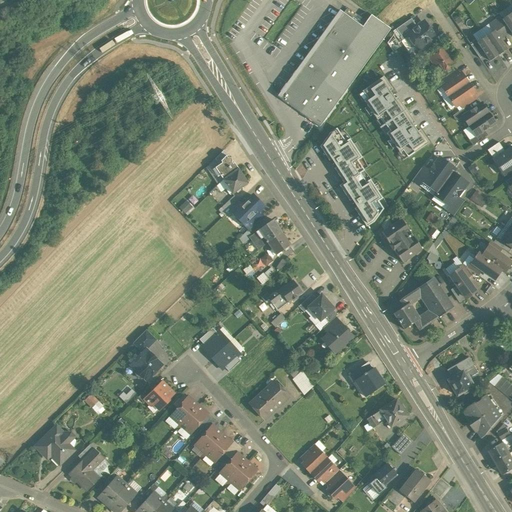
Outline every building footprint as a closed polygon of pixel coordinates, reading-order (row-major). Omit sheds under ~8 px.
[(344,13),(281,99),(319,127),(391,29),(372,15),(367,21),(366,21),(362,26),(344,13)] [(511,15),(511,14),(502,19),(502,20),(510,32),(511,34),(511,15)] [(500,16),(495,20),(505,35),(510,32),(502,20),(502,19),(500,16)] [(411,19),(396,29),(401,36),(400,37),(402,41),(408,37),(406,34),(416,26),(411,19)] [(505,35),(495,20),(489,24),(494,31),(500,39),(505,35)] [(427,29),(422,22),(416,26),(406,34),(408,37),(416,48),(417,50),(425,45),(425,44),(430,41),(431,42),(436,38),(428,27),(427,29)] [(494,31),(486,37),(498,55),(507,49),(500,39),(494,31)] [(416,48),(408,37),(402,41),(410,52),(416,48)] [(498,55),(486,37),(478,42),(477,43),(485,54),(490,61),(498,55)] [(436,38),(431,42),(430,41),(425,44),(425,45),(429,50),(439,43),(436,38)] [(485,54),(477,43),(478,42),(476,39),(469,44),(479,58),(485,54)] [(444,48),(430,58),(440,72),(451,65),(454,63),(444,48)] [(440,72),(435,76),(439,81),(442,79),(454,71),(451,65),(440,72)] [(454,71),(442,79),(445,84),(460,74),(456,69),(454,71)] [(445,84),(441,87),(448,97),(468,83),(461,73),(460,74),(445,84)] [(380,118),(385,124),(406,110),(397,97),(394,99),(389,92),(392,90),(383,77),(362,92),(367,99),(363,101),(377,120),(380,118)] [(468,83),(448,97),(455,107),(459,104),(474,94),(475,93),(468,83)] [(474,94),(459,104),(462,109),(467,106),(477,99),(474,94)] [(471,110),(462,117),(469,126),(488,113),(482,103),(471,110)] [(462,109),(452,116),(456,121),(462,117),(471,110),(467,106),(462,109)] [(406,110),(385,124),(389,131),(386,133),(400,153),(403,151),(408,157),(429,143),(420,130),(417,132),(412,125),(415,123),(406,110)] [(488,113),(469,126),(475,136),(484,130),(495,123),(488,113)] [(330,133),(320,147),(343,183),(339,186),(366,227),(374,223),(383,210),(378,201),(383,199),(357,161),(362,158),(350,139),(345,142),(337,128),(330,133)] [(484,130),(475,136),(469,140),(473,146),(488,135),(484,130)] [(499,142),(487,150),(494,160),(505,152),(499,142)] [(511,147),(505,152),(494,160),(500,170),(505,167),(508,171),(511,168),(511,147)] [(224,150),(216,158),(220,165),(223,163),(222,160),(227,155),(228,154),(224,150)] [(228,158),(227,155),(222,160),(223,163),(220,165),(214,168),(219,176),(221,174),(224,180),(238,170),(239,170),(234,163),(233,164),(232,162),(232,161),(232,160),(232,159),(231,158),(230,158),(229,158),(228,158)] [(429,171),(424,179),(438,190),(439,190),(452,172),(452,173),(454,169),(439,158),(429,171)] [(423,166),(412,180),(419,186),(424,179),(429,171),(423,166)] [(224,180),(223,180),(225,183),(232,194),(246,183),(238,170),(224,180)] [(452,172),(439,190),(438,190),(436,193),(451,204),(457,196),(467,183),(452,173),(452,172)] [(482,207),(487,200),(476,192),(471,199),(482,207)] [(242,206),(233,214),(244,225),(257,213),(263,208),(263,205),(254,196),(251,196),(242,206)] [(457,196),(451,204),(446,210),(454,216),(464,201),(457,196)] [(233,197),(220,210),(224,215),(229,210),(237,202),(233,197)] [(237,202),(229,210),(233,214),(242,206),(238,201),(237,202)] [(196,207),(190,212),(202,224),(207,219),(196,207)] [(257,213),(244,225),(249,230),(262,217),(257,213)] [(422,249),(401,219),(381,232),(402,263),(422,249)] [(273,220),(259,229),(259,230),(256,232),(261,239),(264,237),(268,242),(282,233),(273,220)] [(511,233),(508,230),(501,240),(511,248),(511,247),(511,233)] [(247,231),(239,239),(243,244),(252,237),(247,231)] [(282,233),(268,242),(276,255),(290,245),(282,233)] [(501,240),(497,237),(493,242),(502,248),(508,252),(511,248),(501,240)] [(429,240),(422,249),(427,252),(433,243),(429,240)] [(493,242),(491,240),(487,246),(490,248),(490,247),(499,253),(502,248),(493,242)] [(499,253),(490,247),(490,248),(488,251),(486,250),(482,256),(500,269),(503,272),(507,267),(507,268),(511,262),(499,253)] [(430,252),(427,260),(436,263),(439,255),(430,252)] [(500,269),(482,256),(478,253),(474,260),(475,261),(473,264),(473,265),(481,271),(494,279),(498,274),(497,273),(500,269)] [(269,254),(261,258),(265,266),(273,262),(269,254)] [(481,271),(473,265),(473,264),(470,262),(467,267),(475,273),(474,273),(478,276),(481,271)] [(467,267),(463,265),(458,268),(460,271),(461,270),(467,279),(474,273),(475,273),(467,267)] [(271,268),(263,274),(267,278),(275,272),(271,268)] [(467,279),(461,270),(460,271),(457,273),(456,271),(449,276),(457,286),(465,298),(470,295),(476,291),(467,279)] [(433,279),(419,288),(423,294),(433,310),(438,317),(452,308),(433,279)] [(293,281),(280,290),(288,303),(302,293),(293,281)] [(458,303),(465,298),(457,286),(450,291),(458,303)] [(494,289),(490,286),(485,292),(490,295),(494,289)] [(419,288),(400,301),(404,306),(407,304),(423,294),(419,288)] [(280,290),(268,298),(277,311),(288,303),(280,290)] [(317,300),(312,294),(298,306),(304,312),(308,308),(308,307),(317,300)] [(333,309),(321,295),(317,300),(308,307),(308,308),(320,321),(324,317),(333,309)] [(418,320),(407,304),(404,306),(393,313),(404,330),(415,322),(418,320)] [(333,309),(324,317),(329,323),(333,319),(338,315),(333,309)] [(418,320),(415,322),(419,329),(438,317),(433,310),(418,320)] [(281,314),(271,323),(276,327),(285,318),(281,314)] [(329,323),(323,327),(329,333),(338,325),(333,319),(329,323)] [(329,333),(323,339),(334,353),(352,337),(344,327),(342,329),(338,325),(329,333)] [(212,328),(199,340),(203,345),(216,333),(212,328)] [(145,330),(134,342),(143,352),(146,349),(155,340),(145,330)] [(203,345),(201,347),(211,358),(229,343),(223,336),(222,337),(217,332),(216,333),(203,345)] [(236,357),(238,355),(233,349),(234,348),(229,343),(211,358),(222,370),(224,367),(236,357)] [(143,352),(137,358),(140,361),(139,362),(140,362),(134,367),(136,370),(136,371),(135,375),(139,379),(143,378),(144,378),(146,380),(152,374),(152,371),(160,363),(146,349),(143,352)] [(224,367),(228,372),(240,361),(236,357),(224,367)] [(469,357),(447,370),(452,377),(462,371),(473,364),(469,357)] [(367,363),(350,374),(365,397),(384,385),(373,368),(371,369),(367,363)] [(473,364),(462,371),(465,376),(467,374),(469,377),(478,372),(473,364)] [(313,386),(302,371),(293,380),(304,395),(313,386)] [(467,374),(465,376),(462,371),(452,377),(447,380),(457,396),(463,392),(464,394),(471,390),(470,388),(471,387),(470,384),(472,383),(469,377),(467,374)] [(494,371),(487,377),(490,381),(498,375),(494,371)] [(511,384),(502,377),(494,386),(511,400),(511,384)] [(288,397),(274,382),(250,404),(264,419),(288,397)] [(154,392),(145,401),(149,405),(154,404),(159,409),(164,404),(166,405),(169,402),(168,400),(173,395),(162,383),(154,392)] [(149,386),(137,398),(143,403),(145,401),(154,392),(149,386)] [(92,393),(85,400),(100,415),(107,408),(92,393)] [(182,395),(173,406),(177,409),(187,399),(182,395)] [(501,416),(488,396),(465,411),(470,418),(468,418),(478,432),(479,431),(483,437),(485,435),(501,416)] [(177,409),(172,416),(172,417),(172,419),(176,422),(178,422),(181,424),(197,406),(188,398),(177,409)] [(396,400),(380,410),(384,417),(387,422),(389,426),(390,427),(407,416),(396,400)] [(197,406),(181,424),(184,427),(184,429),(188,432),(190,432),(190,433),(197,426),(206,414),(197,406)] [(380,410),(373,415),(377,422),(384,417),(380,410)] [(206,414),(197,426),(201,429),(212,417),(207,413),(206,414)] [(373,415),(367,419),(369,423),(364,426),(367,431),(378,424),(377,422),(373,415)] [(212,417),(201,429),(206,433),(212,426),(217,421),(212,417)] [(505,425),(497,432),(498,434),(507,428),(505,425)] [(206,433),(196,445),(197,446),(196,447),(200,450),(201,450),(205,453),(221,434),(212,426),(206,433)] [(56,427),(37,447),(44,454),(48,451),(60,463),(73,450),(70,448),(60,437),(63,434),(62,433),(56,427)] [(507,428),(498,434),(502,440),(511,434),(507,428)] [(70,435),(62,433),(63,434),(60,437),(70,448),(77,442),(70,435)] [(221,434),(205,453),(209,456),(209,458),(213,461),(214,461),(215,461),(222,453),(231,443),(231,442),(221,434)] [(412,443),(403,434),(391,447),(400,456),(412,443)] [(511,436),(511,434),(502,440),(504,443),(504,442),(511,454),(511,453),(511,436)] [(320,450),(324,447),(319,440),(315,443),(320,450)] [(231,443),(222,453),(226,457),(236,445),(232,441),(231,442),(231,443)] [(504,443),(490,451),(498,465),(511,456),(511,455),(511,454),(504,442),(504,443)] [(92,443),(78,456),(82,460),(94,449),(96,447),(92,443)] [(236,445),(226,457),(231,461),(237,454),(241,450),(236,445)] [(313,445),(300,457),(304,461),(318,449),(313,445)] [(82,460),(69,473),(87,491),(100,478),(92,471),(104,459),(94,449),(82,460)] [(318,449),(304,461),(302,464),(310,473),(326,458),(318,449)] [(231,461),(220,473),(221,473),(221,475),(224,478),(226,478),(230,481),(246,462),(237,454),(231,461)] [(511,456),(498,465),(504,475),(511,470),(511,456)] [(326,458),(310,473),(318,482),(321,479),(334,466),(326,458)] [(246,462),(230,481),(234,484),(234,486),(237,489),(239,489),(247,481),(256,471),(255,470),(246,462)] [(374,476),(376,478),(384,487),(396,475),(387,464),(374,476)] [(334,466),(321,479),(325,483),(338,471),(334,466)] [(256,471),(247,481),(251,485),(261,474),(256,470),(255,470),(256,471)] [(416,470),(399,491),(405,496),(413,502),(430,481),(416,470)] [(338,471),(325,483),(329,487),(342,475),(338,471)] [(113,472),(103,483),(108,487),(117,478),(118,476),(113,472)] [(342,475),(329,487),(326,490),(335,499),(338,496),(351,484),(342,475)] [(108,487),(99,498),(108,506),(126,486),(117,478),(108,487)] [(384,487),(376,478),(369,484),(379,495),(386,489),(384,487)] [(276,484),(267,493),(273,498),(281,488),(276,484)] [(351,484),(338,496),(343,502),(355,488),(351,484)] [(126,486),(108,506),(114,511),(119,511),(127,504),(135,494),(126,486)] [(396,506),(405,496),(399,491),(395,488),(387,498),(396,506)] [(136,492),(135,494),(127,504),(131,508),(141,497),(136,492)] [(422,510),(436,500),(429,492),(419,505),(422,510)] [(136,511),(153,511),(163,501),(153,493),(146,501),(136,511)] [(267,493),(260,503),(265,507),(273,498),(267,493)] [(141,497),(131,508),(135,511),(136,511),(146,501),(141,497)] [(422,510),(420,511),(444,511),(436,500),(422,510)] [(172,509),(163,501),(153,511),(170,511),(172,510),(172,509)]
